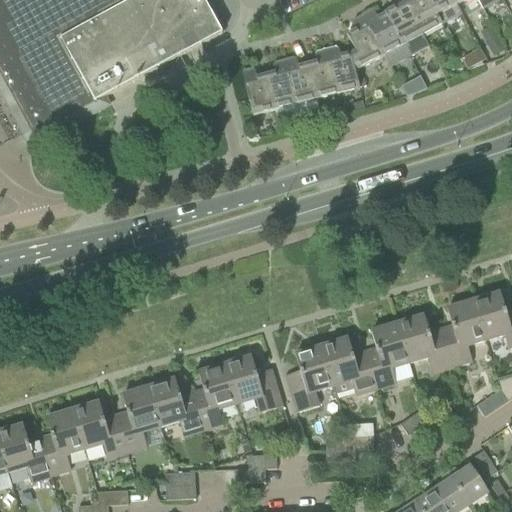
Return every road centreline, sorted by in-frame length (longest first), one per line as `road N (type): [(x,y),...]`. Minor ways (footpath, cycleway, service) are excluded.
road 1 (secondary): [(511,110),(462,133),(0,261)]
road 2 (secondary): [(0,299),(511,148)]
road 3 (residential): [(511,415),(363,496),(206,511)]
